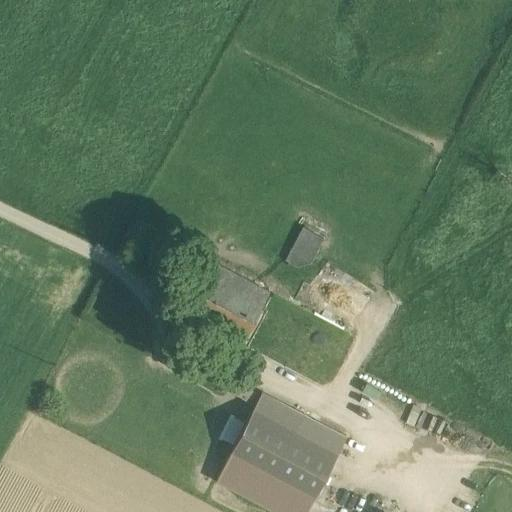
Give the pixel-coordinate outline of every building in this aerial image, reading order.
[(302,225),(284,260),(296,266),(312,261),(324,237),(302,225)] [(269,289),(212,259),(184,313),(239,343),(239,342),(240,343),(268,289),(269,290),(269,289)] [(256,391),(236,381),(231,391),(251,401),(256,391)] [(347,435),(262,390),(230,451),(315,495),(347,435)] [(306,511),(315,495),(230,451),(216,479),(279,511),(306,511)] [(471,476),(450,511),(465,511),(482,482),(471,476)]
